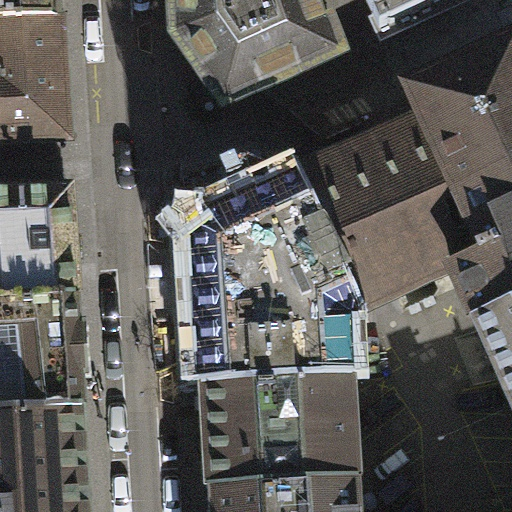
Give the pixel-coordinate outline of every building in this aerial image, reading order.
[(0,0),(0,23),(57,20),(56,0),(0,0)] [(339,50),(319,0),(177,0),(181,40),(225,102),(277,77),(339,50)] [(362,0),(377,31),(441,0),(362,0)] [(0,146),(65,139),(57,20),(0,23),(0,146)] [(425,126),(459,200),(511,175),(511,45),(409,93),(425,126)] [(381,303),(452,272),(487,256),(459,200),(425,126),(322,174),(304,183),(362,312),(381,303)] [(511,175),(459,200),(487,256),(452,272),(475,326),(511,309),(511,175)] [(201,388),(352,378),(349,317),(362,312),(304,183),(300,176),(244,201),(190,225),(197,318),(201,388)] [(68,196),(0,196),(0,303),(74,301),(68,196)] [(74,301),(0,303),(0,332),(22,331),(32,412),(83,409),(74,301)] [(511,309),(475,326),(511,405),(511,309)] [(0,414),(32,412),(22,331),(0,332),(0,414)] [(201,388),(206,491),(359,483),(352,378),(201,388)] [(0,511),(90,511),(83,409),(32,412),(0,414),(0,511)] [(206,491),(207,511),(359,511),(359,483),(206,491)]
